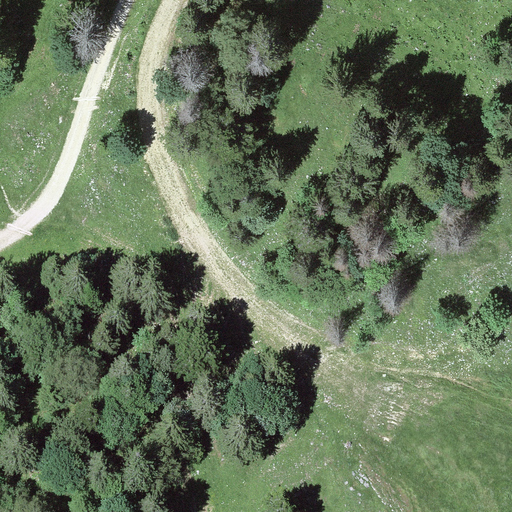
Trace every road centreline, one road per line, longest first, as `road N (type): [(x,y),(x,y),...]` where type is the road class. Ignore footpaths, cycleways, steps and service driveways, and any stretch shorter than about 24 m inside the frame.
road 1 (track): [(511,410),(354,360),(267,315),(164,178),(143,116)]
road 2 (track): [(0,241),(50,198),(129,0)]
